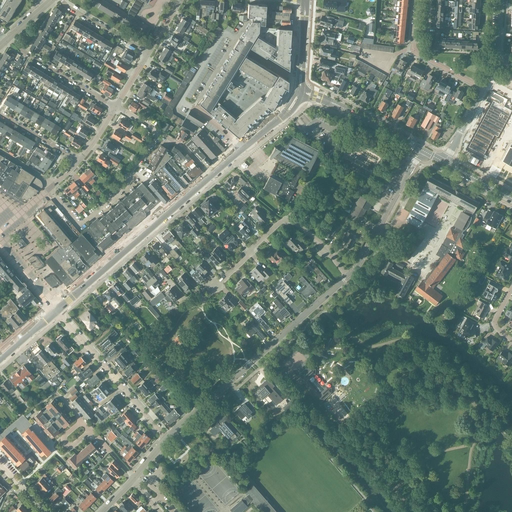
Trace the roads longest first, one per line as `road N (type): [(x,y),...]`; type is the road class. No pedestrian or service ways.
road 1 (residential): [(169,438),(348,276)]
road 2 (residential): [(200,307),(287,218),(348,276)]
road 3 (tertiary): [(56,309),(209,176)]
road 4 (residential): [(169,438),(56,309)]
road 5 (residential): [(348,276),(422,150)]
road 6 (residential): [(422,150),(300,89)]
road 7 (residential): [(483,89),(416,55),(418,0)]
road 8 (residential): [(115,107),(19,47),(14,34)]
road 9 (tertiary): [(209,176),(300,89)]
